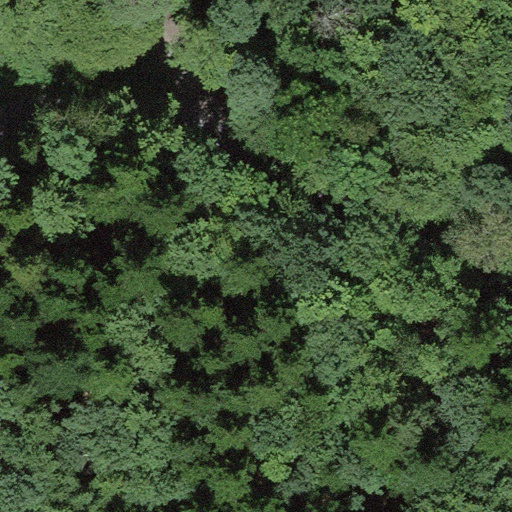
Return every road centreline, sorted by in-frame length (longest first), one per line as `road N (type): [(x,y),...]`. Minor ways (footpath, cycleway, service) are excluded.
road 1 (track): [(511,306),(310,185),(193,93)]
road 2 (track): [(193,93),(0,99)]
